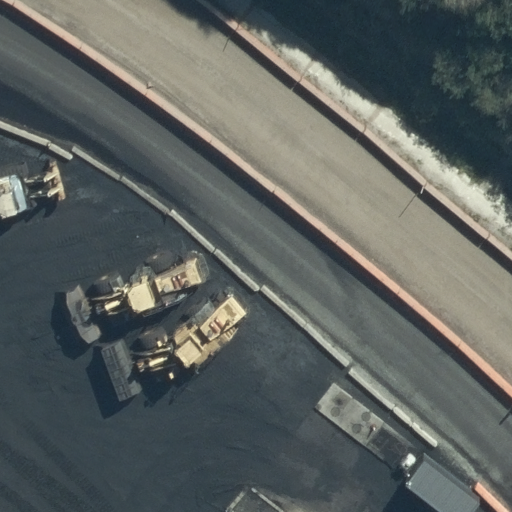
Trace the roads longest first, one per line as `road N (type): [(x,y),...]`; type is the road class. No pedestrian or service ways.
road 1 (track): [(0,43),(140,134),(283,244),(467,412),(511,471)]
road 2 (track): [(121,0),(511,314)]
